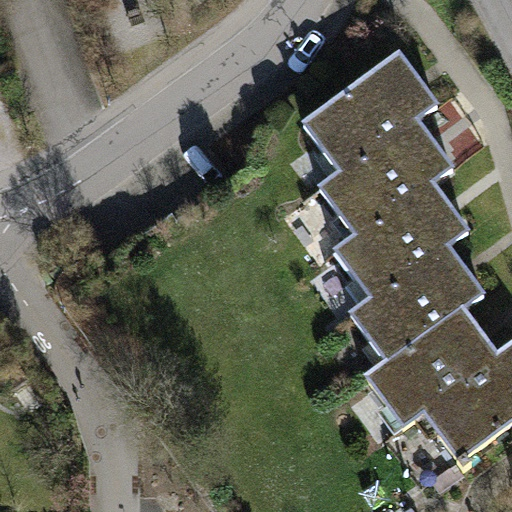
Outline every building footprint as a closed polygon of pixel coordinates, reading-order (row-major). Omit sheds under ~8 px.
[(336,154),(349,172),(418,123),(437,109),(400,59),(304,129),(327,160),(336,154)] [(351,216),(365,235),(433,186),(453,173),(418,123),(349,172),(321,192),(342,223),(351,216)] [(367,280),(380,298),(448,249),(468,235),(433,186),(365,235),(336,256),(358,286),(367,280)] [(382,343),(396,362),(464,313),(484,298),(448,249),(380,298),(352,318),(374,348),(382,343)] [(411,425),(432,410),(499,361),(464,313),(396,362),(368,382),(390,412),(398,406),(411,425)] [(511,351),(499,361),(432,410),(446,429),(437,435),(459,464),(457,465),(463,473),(472,467),(466,460),(511,426),(511,351)]
